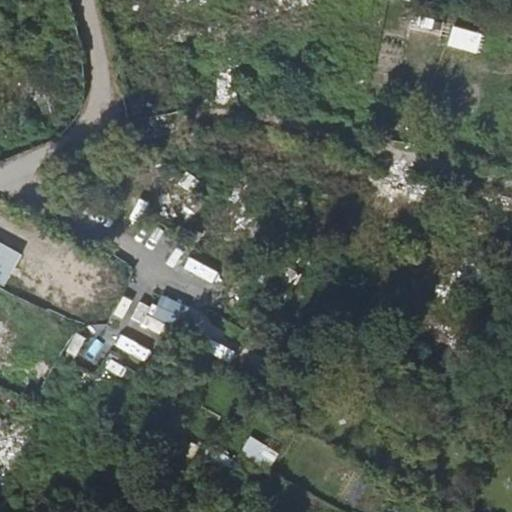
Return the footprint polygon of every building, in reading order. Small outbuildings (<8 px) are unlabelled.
[(349,65),(343,94),(356,96),(362,67),(349,65)] [(284,178),(294,157),(279,150),(269,170),(284,178)] [(0,282),(5,285),(23,252),(0,239),(0,282)] [(349,243),(343,255),(365,266),(372,255),(349,243)] [(164,322),(177,326),(185,303),(160,294),(155,307),(138,301),(131,320),(161,331),(164,322)] [(11,359),(27,330),(17,325),(1,353),(11,359)] [(145,361),(151,348),(120,334),(114,347),(145,361)] [(211,339),(206,348),(228,360),(233,351),(211,339)] [(136,385),(141,375),(110,358),(105,369),(136,385)] [(250,435),(239,452),(267,470),(278,452),(250,435)]
